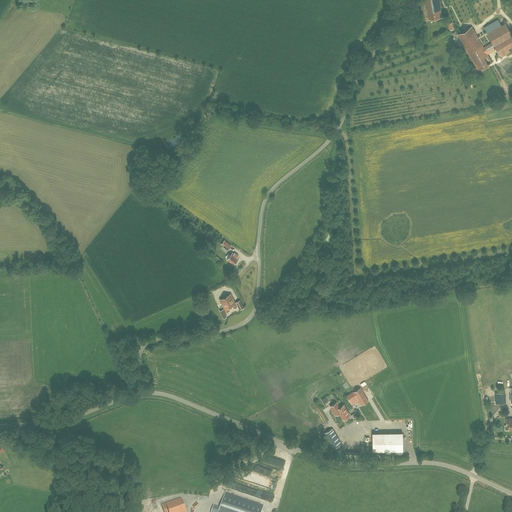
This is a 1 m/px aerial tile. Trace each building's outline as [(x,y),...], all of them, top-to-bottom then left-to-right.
[(425,0),(429,20),(442,17),(438,0),(425,0)] [(511,35),(502,18),(484,28),(501,57),(510,52),(508,48),(511,46),(511,35)] [(478,70),(492,62),(472,27),(458,35),(478,70)] [(230,246),(224,241),(222,244),(228,249),(230,246)] [(232,253),(227,259),(233,264),(238,258),(237,257),(238,255),(235,253),(234,254),(232,253)] [(229,295),(225,297),(230,306),(233,305),(234,308),(237,306),(232,297),(231,298),(229,295)] [(230,306),(225,297),(221,299),(223,302),(222,303),(226,312),(229,311),(227,308),(230,306)] [(359,401),(361,405),(368,401),(360,388),(347,396),(352,405),(359,401)] [(337,403),(330,406),(335,415),(339,413),(343,420),(350,416),(344,405),(340,408),(337,403)] [(325,433),(334,449),(341,444),(332,429),(325,433)] [(373,451),(385,451),(384,433),(372,433),(373,451)] [(16,439),(8,436),(6,442),(14,445),(16,439)] [(267,476),(279,481),(282,472),(270,468),(267,476)] [(275,490),(278,482),(254,475),(251,483),(275,490)] [(261,511),(263,507),(225,494),(218,511),(261,511)] [(186,511),(181,499),(166,504),(166,505),(162,507),(164,511),(186,511)]
